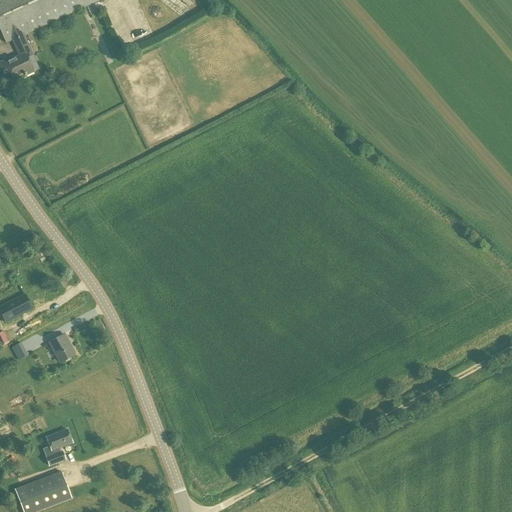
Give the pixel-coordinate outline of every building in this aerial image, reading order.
[(33,72),(26,58),(32,55),(23,35),(99,0),(0,0),(0,30),(5,42),(12,39),(19,56),(8,61),(7,59),(0,62),(0,70),(3,76),(10,73),(13,79),(24,73),(25,75),(33,72)] [(52,305),(61,324),(88,311),(80,293),(52,305)] [(25,297),(0,310),(0,311),(7,324),(32,310),(25,297)] [(60,362),(73,355),(67,344),(68,344),(64,335),(50,343),(60,362)] [(15,354),(19,360),(27,355),(24,349),(15,354)] [(72,443),(67,430),(46,438),(49,447),(42,450),(49,466),(65,460),(61,447),(72,443)] [(61,472),(14,490),(22,511),(36,511),(71,498),(61,472)]
